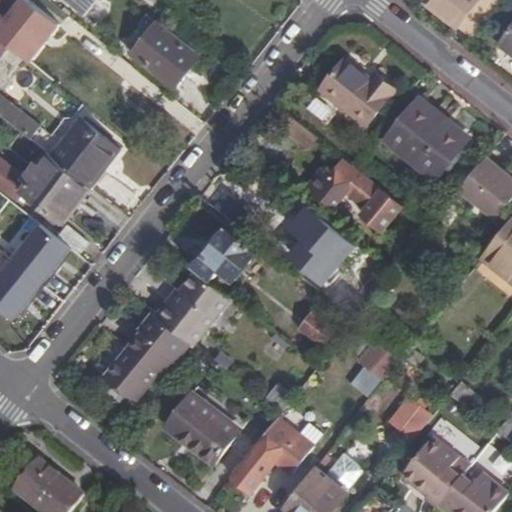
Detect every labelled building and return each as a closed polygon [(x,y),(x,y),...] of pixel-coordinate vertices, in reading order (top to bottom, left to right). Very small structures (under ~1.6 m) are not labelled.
[(66,0),(85,15),(97,0),(66,0)] [(146,0),(160,10),(167,1),(166,0),(146,0)] [(427,0),(426,2),(459,27),(460,27),(473,36),(501,0),(427,0)] [(13,19),(8,25),(0,18),(0,36),(12,47),(25,56),(31,62),(55,32),(23,7),(20,11),(13,19)] [(9,16),(13,19),(20,11),(16,7),(9,16)] [(201,56),(159,23),(135,54),(177,87),(201,56)] [(511,53),(511,26),(499,43),(511,53)] [(0,62),(12,47),(0,36),(0,62)] [(0,112),(7,118),(16,106),(0,93),(0,85),(7,87),(13,80),(10,75),(25,56),(12,47),(0,62),(0,112)] [(373,80),(347,59),(324,88),(369,124),(397,89),(378,74),(373,80)] [(154,82),(142,97),(179,126),(191,112),(154,82)] [(450,119),(422,97),(388,140),(438,180),(467,143),(445,125),(450,119)] [(32,138),(41,126),(16,106),(7,118),(32,138)] [(320,138),(285,111),(275,123),(310,150),(320,138)] [(122,149),(83,119),(54,155),(88,183),(106,161),(110,164),(122,149)] [(472,137),(450,119),(445,125),(467,143),(472,137)] [(40,202),(65,221),(92,186),(88,183),(54,155),(53,155),(44,166),(39,163),(27,178),(0,156),(0,183),(19,198),(25,190),(33,197),(30,200),(38,206),(40,202)] [(511,201),(511,175),(488,155),(461,189),(498,219),(511,201)] [(323,168),(308,187),(335,208),(349,191),(370,207),(365,214),(384,229),(403,205),(345,159),(332,176),(323,168)] [(0,243),(26,210),(0,190),(0,243)] [(253,212),(230,193),(219,207),(242,226),(253,212)] [(325,217),(294,254),(326,282),(358,243),(325,217)] [(511,221),(484,257),(511,279),(511,221)] [(90,242),(69,225),(59,237),(80,254),(90,242)] [(257,253),(227,229),(196,268),(199,271),(212,281),(223,268),(236,279),(257,253)] [(407,254),(378,258),(394,270),(407,254)] [(212,281),(199,271),(182,291),(175,301),(171,298),(158,315),(192,342),(195,344),(232,297),(212,281)] [(369,304),(348,287),(335,302),(357,319),(369,304)] [(182,291),(178,288),(171,298),(175,301),(182,291)] [(333,324),(315,310),(302,327),(326,345),(332,338),(325,333),(333,324)] [(158,315),(155,313),(141,330),(144,332),(109,374),(118,381),(110,393),(121,402),(130,390),(139,398),(160,373),(164,376),(192,342),(158,315)] [(425,358),(412,348),(405,357),(418,367),(425,358)] [(478,395),(462,382),(452,394),(468,407),(478,395)] [(169,426),(217,462),(242,429),(194,393),(169,426)] [(435,414),(411,396),(391,422),(414,440),(435,414)] [(277,460),(293,473),(316,445),(301,433),(280,416),(258,445),(232,477),(252,493),(277,460)] [(511,441),(511,424),(507,421),(499,431),(511,441)] [(325,433),(311,422),(301,433),(316,445),(325,433)] [(462,456),(436,435),(406,473),(417,482),(415,484),(429,495),(427,497),(440,507),(441,505),(449,511),(452,511),(453,511),(495,511),(511,492),(485,471),(475,484),(465,475),(463,477),(452,468),(462,456)] [(328,474),(349,491),(366,469),(345,452),(328,474)] [(71,511),(86,494),(43,460),(19,490),(45,511),(71,511)] [(294,511),(333,511),(350,492),(349,491),(328,474),(318,466),(287,505),(294,511)]
